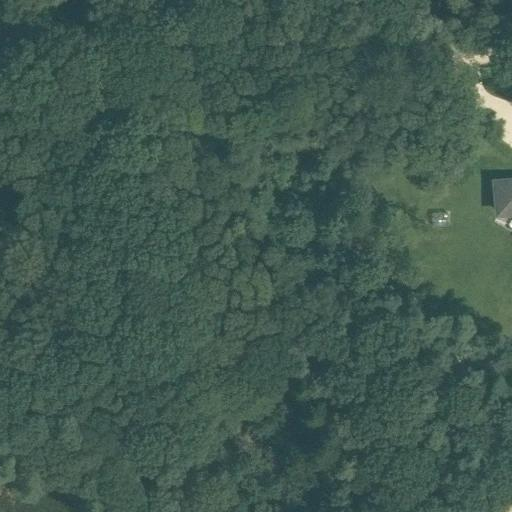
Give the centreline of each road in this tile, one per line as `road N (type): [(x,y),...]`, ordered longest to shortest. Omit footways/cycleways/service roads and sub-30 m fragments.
road 1 (track): [(511,61),(0,30)]
road 2 (track): [(0,110),(137,455),(139,511)]
